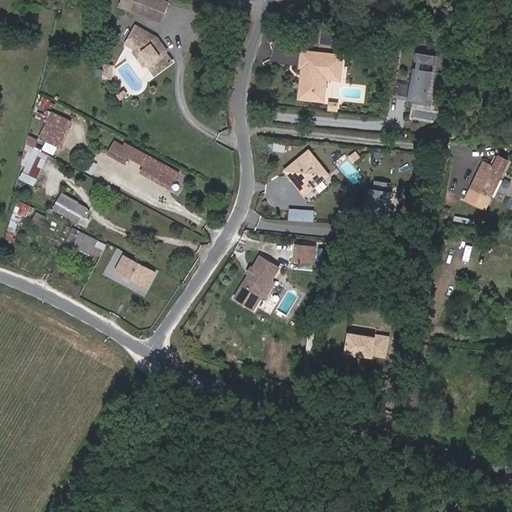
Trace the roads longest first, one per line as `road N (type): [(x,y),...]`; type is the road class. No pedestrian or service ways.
road 1 (residential): [(275,0),(244,77),(248,178),(238,219),(150,351)]
road 2 (tertiary): [(150,351),(215,384),(511,471)]
road 3 (tertiary): [(0,276),(150,351)]
